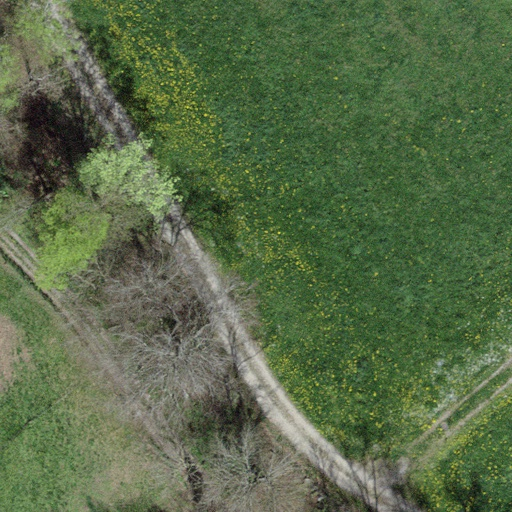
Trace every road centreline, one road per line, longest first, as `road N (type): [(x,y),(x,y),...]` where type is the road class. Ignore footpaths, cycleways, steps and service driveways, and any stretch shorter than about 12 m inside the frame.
road 1 (track): [(31,0),(144,169),(198,296),(272,415),(391,511)]
road 2 (track): [(231,511),(206,490),(83,310)]
road 3 (track): [(511,373),(420,455),(419,511)]
